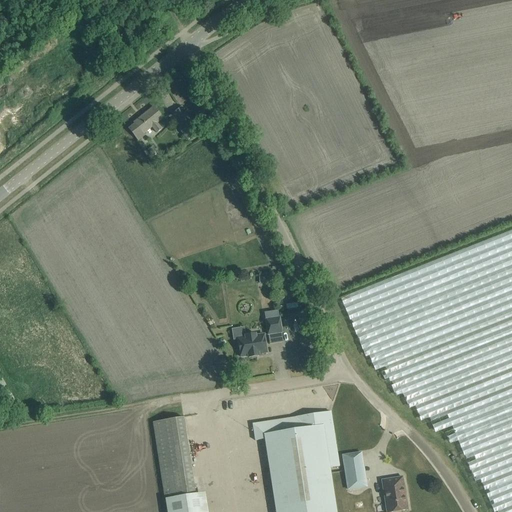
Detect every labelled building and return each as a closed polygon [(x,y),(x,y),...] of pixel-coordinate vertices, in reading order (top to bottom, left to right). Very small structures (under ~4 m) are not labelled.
[(145,136),(144,134),(152,128),(157,133),(162,129),(157,123),(163,119),(153,107),(134,123),(135,124),(129,129),(138,141),(145,136)] [(200,131),(181,107),(169,117),(188,141),(200,131)] [(157,153),(153,147),(148,150),(152,157),(157,153)] [(282,333),(279,318),(266,320),(268,335),(282,333)] [(240,357),(248,356),(249,358),(259,356),(258,354),(267,353),(264,335),(256,336),(255,334),(245,335),(246,338),(237,339),(240,357)] [(253,424),(254,434),(255,441),(264,439),(275,511),(336,511),(330,468),(339,467),(331,412),(295,418),(295,419),(288,420),(288,419),(253,424)] [(153,423),(164,500),(195,495),(183,418),(153,423)] [(362,451),(342,454),(348,490),(368,487),(362,451)] [(396,511),(408,510),(402,477),(382,481),(386,511),(396,511)]
